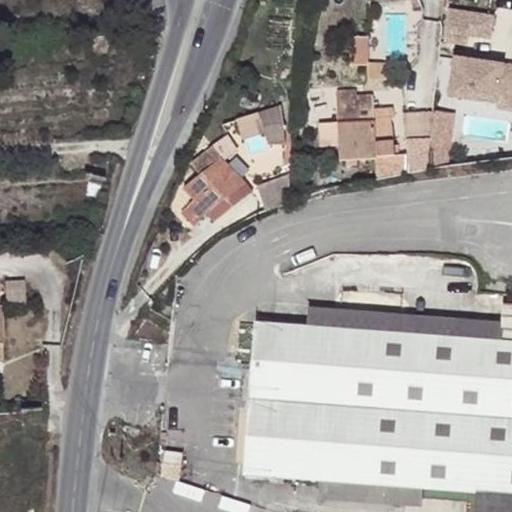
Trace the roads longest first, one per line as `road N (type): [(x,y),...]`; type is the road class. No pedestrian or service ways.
road 1 (secondary): [(107,276),(226,0)]
road 2 (secondary): [(186,0),(107,276)]
road 3 (secondary): [(71,511),(83,383),(107,276)]
